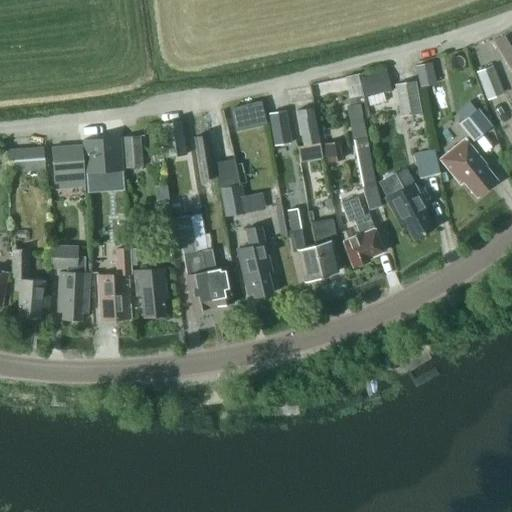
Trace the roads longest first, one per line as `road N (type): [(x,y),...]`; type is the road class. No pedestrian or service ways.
road 1 (tertiary): [(0,363),(120,371),(202,364),(297,341),(388,308),(511,237)]
road 2 (unclassified): [(0,129),(200,101),(511,17)]
